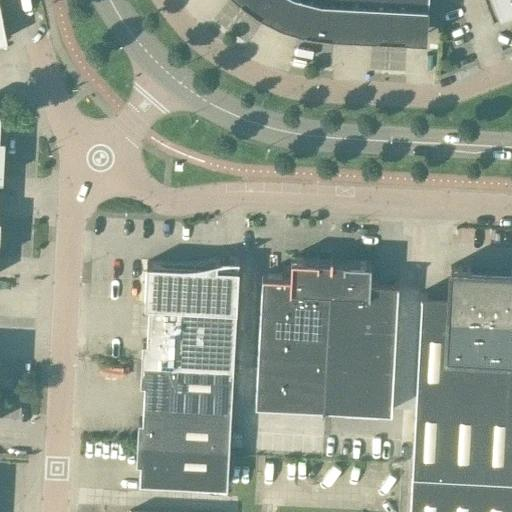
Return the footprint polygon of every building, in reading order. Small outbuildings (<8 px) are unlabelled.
[(245,0),(260,10),(282,21),(305,28),(329,31),(427,37),(428,0),(245,0)] [(511,0),(487,0),(493,14),(511,6),(511,0)] [(333,254),(332,254),(330,254),(330,258),(291,256),(290,274),(262,272),(256,402),(322,406),(322,410),(324,410),(325,406),(391,409),(398,279),(370,278),(371,260),(332,258),(333,254)] [(143,339),(142,360),(141,381),(145,381),(143,418),(139,418),(136,459),(140,460),(139,479),(227,483),(239,255),(234,255),(228,256),(220,257),(203,261),(193,262),(182,262),(177,262),(147,261),(145,302),(149,302),(147,339),(143,339)] [(511,511),(511,267),(451,265),(449,293),(422,291),(412,471),(409,511),(511,511)]
